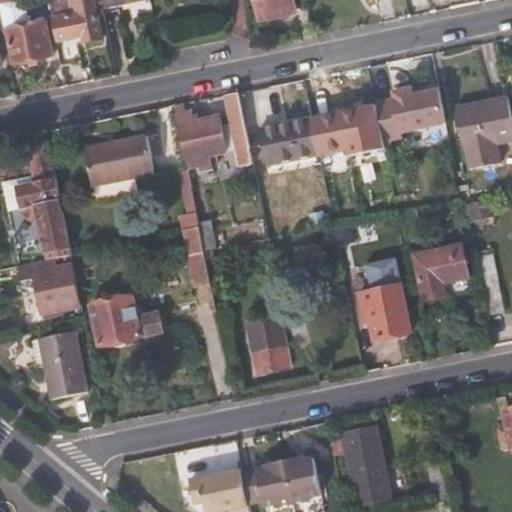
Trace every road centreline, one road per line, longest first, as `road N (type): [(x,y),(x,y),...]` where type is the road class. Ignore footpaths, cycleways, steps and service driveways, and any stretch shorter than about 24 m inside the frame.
road 1 (residential): [(511,19),(0,122)]
road 2 (residential): [(511,366),(47,463)]
